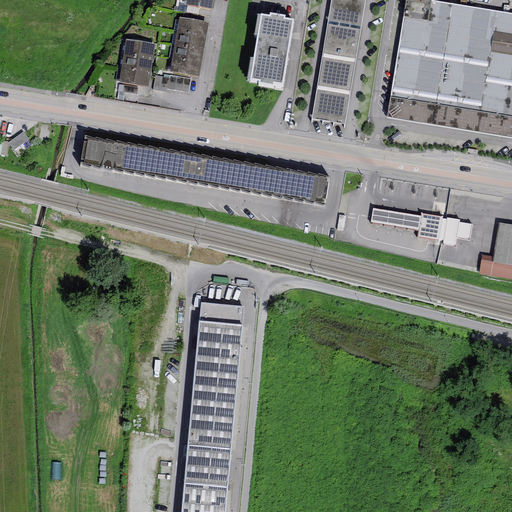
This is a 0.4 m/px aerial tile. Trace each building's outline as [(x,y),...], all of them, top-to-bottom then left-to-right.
[(213,0),(185,0),(184,7),(212,11),(213,0)] [(366,0),(331,0),(311,120),(345,126),(366,0)] [(511,17),(400,0),(381,124),(511,144),(511,17)] [(293,22),(262,17),(250,83),(281,89),(293,22)] [(177,20),(168,72),(199,77),(207,25),(177,20)] [(148,47),(118,43),(113,84),(143,88),(148,47)] [(193,79),(158,72),(155,87),(190,94),(193,79)] [(17,150),(30,137),(24,131),(11,143),(17,150)] [(328,180),(85,140),(81,166),(324,205),(328,180)] [(421,218),(373,211),(371,222),(418,230),(417,238),(440,241),(444,218),(421,214),(421,218)] [(511,226),(499,225),(493,264),(511,267),(511,226)] [(225,511),(244,309),(201,305),(183,511),(225,511)]
